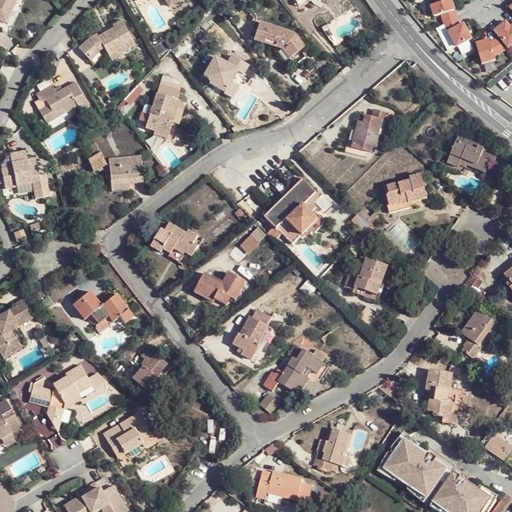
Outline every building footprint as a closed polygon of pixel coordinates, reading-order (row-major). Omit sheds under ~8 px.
[(10,0),(17,0),(18,0),(0,0),(0,17),(8,22),(15,6),(10,3),(10,0)] [(451,0),(433,6),(436,17),(443,15),(446,24),(459,19),(452,0),(451,0)] [(213,4),(208,10),(203,15),(208,21),(218,11),(213,4)] [(458,47),(473,40),(465,25),(462,26),(459,19),(446,24),(458,47)] [(94,36),(88,41),(96,54),(103,50),(107,48),(112,57),(124,49),(127,53),(138,47),(124,21),(115,25),(115,26),(118,31),(111,35),(108,31),(102,35),(101,32),(94,36)] [(292,57),(303,49),(291,33),(259,21),(253,38),(283,48),(292,57)] [(497,31),(511,48),(511,46),(511,26),(509,22),(497,31)] [(118,31),(115,26),(108,31),(111,35),(118,31)] [(478,45),(484,65),(498,61),(497,57),(508,51),(499,40),(493,43),(492,41),(478,45)] [(96,54),(88,41),(82,47),(90,57),(96,54)] [(128,57),(127,53),(124,49),(112,57),(116,64),(128,57)] [(96,54),(99,60),(106,57),(103,50),(96,54)] [(236,69),(242,73),(248,62),(230,53),(225,61),(215,56),(203,75),(209,78),(208,83),(220,89),(225,90),(236,69)] [(94,63),(99,60),(96,54),(90,57),(94,63)] [(246,75),(242,73),(236,69),(225,90),(220,89),(219,92),(234,99),(246,75)] [(82,108),(90,104),(76,79),(58,90),(52,81),(36,89),(38,94),(47,95),(51,103),(42,108),(49,119),(58,114),(55,108),(64,104),(67,109),(78,103),(82,108)] [(169,125),(173,110),(177,88),(160,83),(153,106),(147,105),(141,128),(167,134),(169,125)] [(123,99),(129,105),(143,91),(137,86),(123,99)] [(387,120),(392,110),(378,105),(374,113),(369,112),(365,120),(362,119),(351,143),(372,151),(376,143),(380,145),(383,135),(378,133),(384,119),(387,120)] [(180,112),(173,110),(169,125),(176,126),(180,112)] [(484,178),(491,160),(482,156),(483,153),(465,147),(465,144),(455,141),(446,169),(457,172),(458,170),(484,178)] [(50,190),(47,173),(39,174),(38,168),(34,152),(26,153),(25,146),(9,150),(11,162),(0,164),(0,165),(3,179),(15,177),(16,183),(31,179),(33,187),(34,194),(50,190)] [(109,161),(99,148),(87,156),(94,170),(109,161)] [(109,182),(125,183),(142,184),(144,160),(110,159),(109,182)] [(408,202),(409,205),(428,201),(422,173),(410,176),(410,180),(387,185),(388,193),(387,194),(388,205),(408,202)] [(17,190),(33,187),(31,179),(16,183),(17,190)] [(268,233),(277,242),(282,236),(292,245),(318,218),(307,206),(318,194),(303,181),(265,219),(273,227),(268,233)] [(410,211),(409,205),(408,202),(388,205),(385,206),(386,215),(410,211)] [(361,235),(371,224),(358,212),(349,223),(361,235)] [(178,247),(190,255),(194,258),(200,249),(195,244),(200,237),(192,231),(189,236),(174,226),(169,233),(165,229),(153,247),(164,254),(166,251),(173,255),(178,247)] [(249,254),(266,235),(257,227),(240,246),(249,254)] [(15,242),(27,239),(24,230),(13,233),(15,242)] [(182,266),(190,255),(178,247),(173,255),(171,258),(182,266)] [(383,283),(389,266),(368,257),(361,275),(351,272),(346,286),(356,289),(357,287),(375,293),(380,282),(383,283)] [(474,270),(464,283),(472,288),(476,283),(481,287),(487,279),(474,270)] [(236,301),(248,281),(231,272),(225,281),(208,271),(197,291),(215,303),(218,299),(227,304),(231,298),(236,301)] [(123,327),(134,318),(118,296),(113,300),(102,307),(99,302),(91,292),(81,300),(83,302),(78,305),(87,319),(90,317),(97,327),(107,319),(111,325),(118,320),(123,327)] [(102,307),(113,300),(109,294),(99,302),(102,307)] [(85,320),(87,319),(78,305),(83,302),(81,300),(74,305),(85,320)] [(14,338),(18,336),(15,331),(24,324),(14,304),(6,307),(7,310),(0,313),(0,320),(0,321),(0,320),(0,355),(4,363),(22,354),(14,338)] [(367,307),(359,315),(372,327),(379,318),(367,307)] [(482,348),(493,332),(499,325),(480,311),(463,334),(475,344),(472,347),(466,343),(461,351),(474,359),(482,348)] [(254,361),(272,330),(265,325),(269,318),(261,313),(256,320),(253,319),(243,335),(241,334),(236,343),(246,350),(243,355),(254,361)] [(97,336),(111,325),(107,319),(93,330),(97,336)] [(15,331),(18,336),(28,331),(24,324),(15,331)] [(499,337),(493,332),(482,348),(488,352),(499,337)] [(153,376),(164,364),(153,353),(157,348),(151,342),(139,356),(143,360),(127,378),(145,393),(157,380),(153,376)] [(297,361),(305,352),(296,345),(288,355),(293,358),(297,361)] [(324,366),(305,352),(297,361),(293,358),(282,373),(279,371),(275,375),(273,373),(264,385),(275,392),(282,384),(293,393),(299,386),(304,390),(311,380),(308,377),(313,371),(318,375),(324,366)] [(80,364),(73,369),(84,388),(91,384),(80,364)] [(455,372),(430,368),(426,388),(433,389),(430,408),(436,409),(435,414),(452,416),(456,394),(452,393),(455,372)] [(65,385),(72,397),(76,394),(76,393),(84,388),(73,369),(65,373),(66,375),(64,375),(69,382),(65,385)] [(61,378),(65,385),(69,382),(64,375),(61,378)] [(33,383),(33,385),(46,385),(47,376),(33,383)] [(61,404),(72,397),(65,385),(62,386),(58,379),(57,380),(50,386),(46,385),(33,385),(31,401),(44,403),(45,396),(51,397),(50,405),(48,411),(58,415),(61,404)] [(64,407),(74,401),(72,397),(61,404),(58,415),(48,411),(48,413),(60,430),(64,407)] [(270,418),(278,406),(267,397),(259,410),(270,418)] [(0,411),(1,413),(0,413),(0,439),(2,438),(5,443),(16,438),(13,433),(22,427),(6,400),(0,403),(0,411)] [(108,432),(121,456),(137,446),(140,449),(150,443),(134,416),(108,432)] [(337,430),(344,432),(346,424),(339,422),(337,430)] [(352,435),(344,432),(337,430),(334,429),(329,443),(321,440),(318,451),(324,453),(320,465),(333,470),(335,465),(347,469),(350,458),(345,456),(338,454),(339,448),(347,450),(352,435)] [(115,460),(121,456),(108,432),(101,435),(115,460)] [(500,439),(490,453),(496,457),(505,463),(511,452),(511,446),(506,443),(500,439)] [(427,458),(404,440),(384,468),(425,499),(446,472),(434,463),(436,460),(430,455),(427,458)] [(324,453),(318,451),(314,464),(320,465),(324,453)] [(273,471),(272,475),(271,479),(268,490),(296,498),(300,485),(302,479),(273,471)] [(451,476),(431,503),(442,511),(479,511),(486,503),(464,485),(466,483),(460,478),(458,481),(451,476)] [(268,490),(271,479),(261,477),(256,496),(265,498),(268,490)] [(107,496),(117,490),(113,484),(103,490),(107,496)] [(308,488),(300,485),(296,498),(295,504),(303,507),(308,488)] [(125,511),(129,510),(117,490),(107,496),(103,490),(101,486),(83,496),(86,500),(80,503),(78,498),(77,496),(65,503),(70,511),(94,511),(103,508),(104,511),(125,511)] [(502,511),(511,500),(511,499),(505,494),(492,511),(502,511)]
